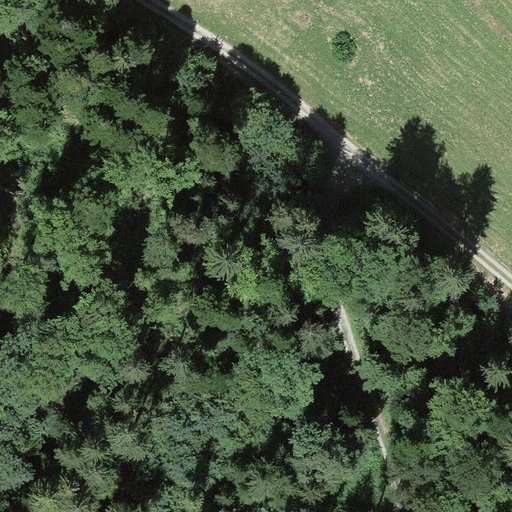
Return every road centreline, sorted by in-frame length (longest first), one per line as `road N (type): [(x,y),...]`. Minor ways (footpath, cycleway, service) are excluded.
road 1 (track): [(511,286),(140,0)]
road 2 (track): [(403,511),(332,260),(330,205),(340,151)]
road 3 (track): [(267,488),(423,511)]
